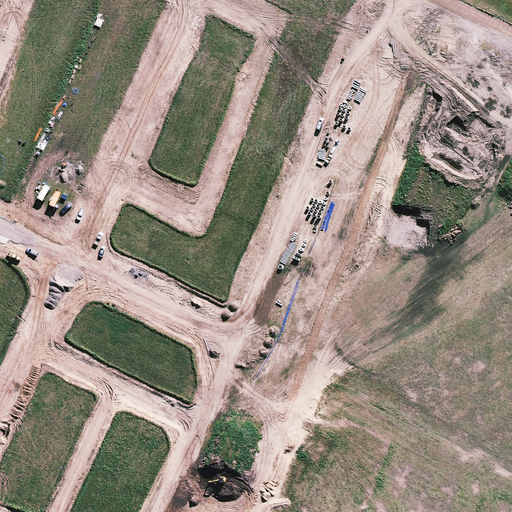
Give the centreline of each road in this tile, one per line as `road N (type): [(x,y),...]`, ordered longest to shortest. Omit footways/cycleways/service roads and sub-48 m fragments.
road 1 (unknown): [(174,511),(400,0)]
road 2 (unknown): [(438,0),(213,511)]
road 3 (residential): [(114,163),(198,204),(267,14),(235,0)]
road 4 (unknown): [(248,345),(511,468)]
road 5 (residential): [(24,350),(104,393),(54,511)]
road 6 (residential): [(184,0),(114,163)]
road 7 (residential): [(215,327),(88,267)]
